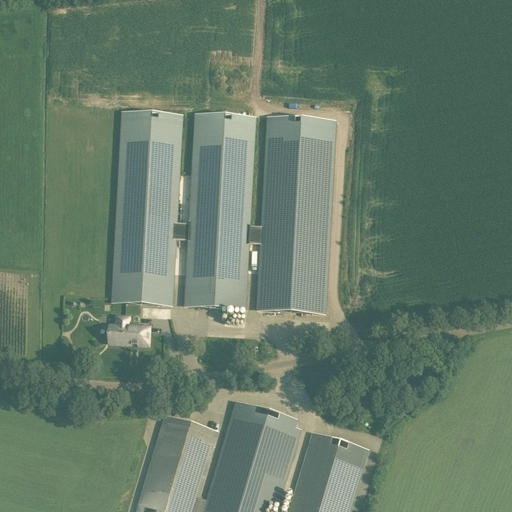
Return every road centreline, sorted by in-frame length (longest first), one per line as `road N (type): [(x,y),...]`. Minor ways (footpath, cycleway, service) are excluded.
road 1 (unclassified): [(0,372),(152,387),(511,323)]
road 2 (unknown): [(354,351),(340,280),(350,129),(344,114),(245,103)]
